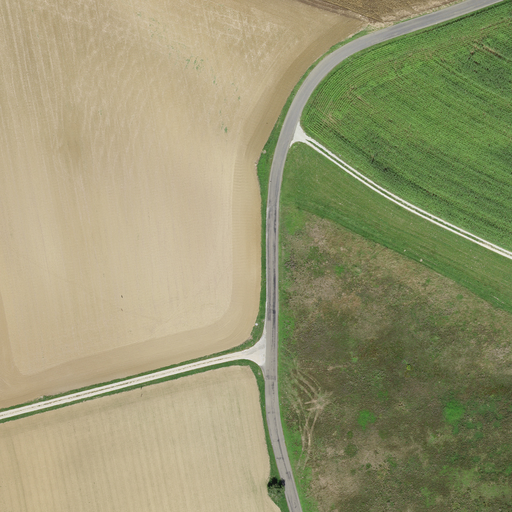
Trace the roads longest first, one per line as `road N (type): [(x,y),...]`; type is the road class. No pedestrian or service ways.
road 1 (tertiary): [(295,511),(271,386),(272,200),(287,131),(301,95),(328,62),(484,0)]
road 2 (track): [(271,353),(0,415)]
road 3 (track): [(511,256),(390,198),(287,131)]
